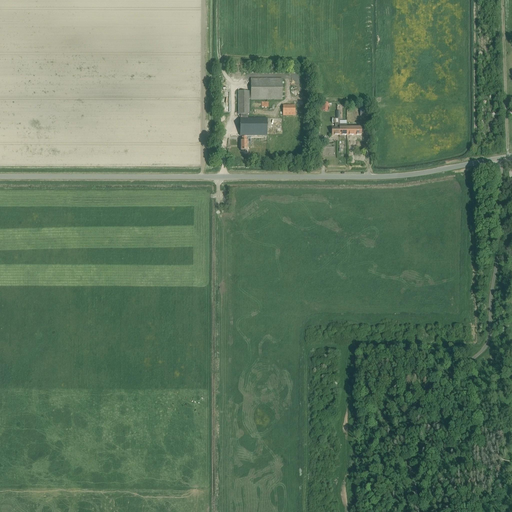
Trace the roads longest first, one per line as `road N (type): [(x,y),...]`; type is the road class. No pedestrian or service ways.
road 1 (unclassified): [(500,158),(376,177),(0,176)]
road 2 (unclassified): [(416,511),(406,452),(411,418),(489,334),(500,158)]
road 3 (track): [(347,356),(344,348),(312,345),(305,356),(306,511)]
road 4 (track): [(480,351),(358,346),(347,356)]
